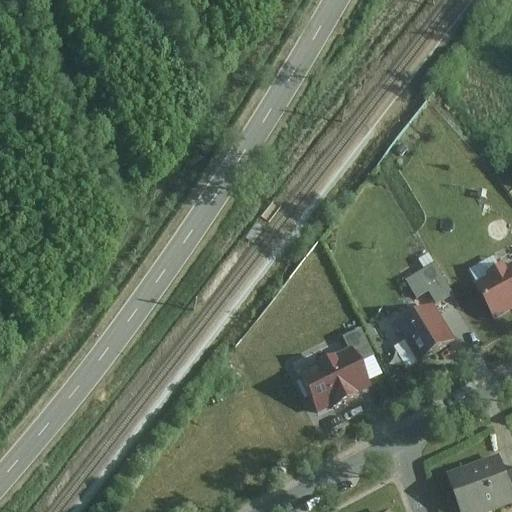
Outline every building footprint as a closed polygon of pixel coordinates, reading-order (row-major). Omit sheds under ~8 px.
[(414,299),(430,291),(436,303),(454,294),(437,261),(404,278),(414,299)] [(511,309),(511,262),(474,282),(493,319),(511,309)] [(454,344),(433,304),(397,323),(418,362),(454,344)] [(382,377),(360,328),(343,336),(348,348),(365,385),(382,377)] [(365,385),(348,348),(294,373),(313,415),(368,389),(365,385)] [(464,511),(508,511),(511,511),(511,480),(506,461),(454,478),(464,511)]
